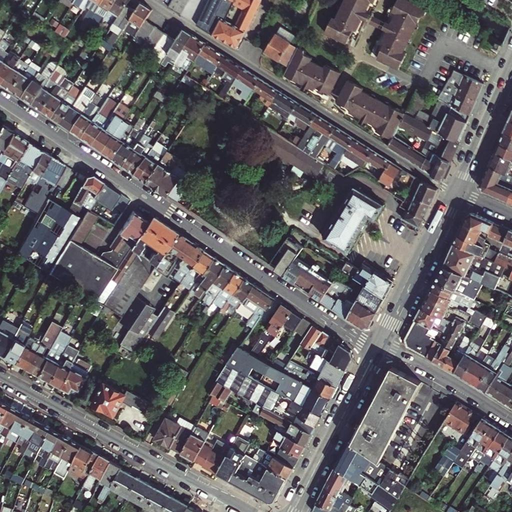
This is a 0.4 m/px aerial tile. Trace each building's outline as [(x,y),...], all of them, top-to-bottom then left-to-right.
[(88,4),(90,0),(75,0),(75,1),(74,3),(85,9),(88,4)] [(92,19),(104,0),(90,0),(88,4),(93,8),(81,27),(85,30),(92,19)] [(106,17),(116,0),(104,0),(92,19),(98,23),(103,15),(106,17)] [(130,0),(116,0),(106,17),(110,19),(115,11),(121,15),(129,3),(130,0)] [(189,2),(186,0),(175,0),(174,1),(185,8),(189,2)] [(212,0),(199,25),(206,30),(223,0),(212,0)] [(231,2),(239,6),(242,0),(223,0),(206,30),(211,33),(239,48),(260,3),(253,0),(248,0),(244,9),(236,24),(223,17),(231,2)] [(242,0),(239,6),(244,9),(248,0),(242,0)] [(297,19),(310,26),(322,0),(302,0),(297,10),(300,12),(297,19)] [(373,0),(375,1),(375,0),(345,0),(337,16),(334,15),(326,31),(346,41),(348,37),(353,27),(357,29),(371,0),(373,0)] [(379,0),(375,0),(375,1),(373,0),(371,0),(357,29),(353,27),(348,37),(352,38),(356,31),(359,32),(366,18),(368,18),(371,14),(369,11),(373,5),(375,6),(376,4),(377,4),(379,0)] [(385,42),(380,52),(378,57),(400,67),(408,51),(404,49),(421,15),(426,14),(429,8),(412,0),(398,0),(396,3),(394,9),(397,11),(382,41),(385,42)] [(185,8),(174,1),(172,5),(171,7),(182,14),(185,8)] [(133,40),(137,34),(147,19),(154,9),(143,2),(138,10),(115,44),(112,50),(118,53),(128,37),(133,40)] [(115,44),(138,10),(129,3),(121,15),(119,17),(115,23),(113,27),(116,29),(109,40),(115,44)] [(377,50),(380,52),(385,42),(382,41),(397,11),(394,9),(396,3),(391,4),(388,10),(390,11),(389,13),(390,14),(387,21),(385,21),(382,26),(384,27),(377,41),(380,43),(377,50)] [(50,19),(35,10),(32,15),(46,24),(50,19)] [(137,34),(147,41),(157,26),(147,19),(137,34)] [(71,30),(61,23),(57,30),(67,37),(71,30)] [(278,33),(299,46),(303,38),(283,25),(278,33)] [(0,45),(4,39),(9,31),(1,26),(0,27),(0,45)] [(147,41),(144,46),(150,50),(156,47),(157,48),(167,33),(157,26),(147,41)] [(185,29),(177,40),(164,60),(170,64),(169,66),(173,68),(177,61),(194,35),(185,29)] [(167,33),(157,48),(153,54),(164,61),(164,60),(177,40),(167,33)] [(267,50),(290,65),(299,46),(278,33),(267,50)] [(207,43),(194,35),(177,61),(190,70),(195,61),(207,43)] [(489,36),(485,45),(496,52),(499,53),(503,44),(489,36)] [(109,40),(106,38),(101,45),(111,51),(112,50),(115,44),(109,40)] [(0,69),(11,53),(7,50),(11,43),(4,39),(0,45),(0,69)] [(207,43),(195,61),(214,73),(216,70),(226,55),(207,43)] [(318,85),(327,89),(332,92),(343,70),(327,63),(325,66),(312,59),(313,56),(307,53),(306,49),(299,46),(290,65),(286,73),(292,76),(316,88),(318,85)] [(0,80),(4,84),(19,61),(22,57),(12,50),(11,53),(0,69),(0,80)] [(82,52),(79,57),(89,63),(92,58),(82,52)] [(34,103),(56,70),(64,59),(57,54),(39,80),(36,78),(35,79),(24,96),(34,103)] [(4,84),(14,90),(30,65),(35,58),(30,55),(24,64),(19,61),(4,84)] [(229,81),(220,96),(224,98),(232,86),(244,66),(226,55),(216,70),(224,75),(223,77),(229,81)] [(24,96),(35,79),(30,76),(35,68),(30,65),(14,90),(24,96)] [(262,78),(244,66),(232,86),(242,93),(236,102),(231,99),(229,101),(242,110),(246,104),(251,96),(256,88),(262,78)] [(54,116),(73,87),(68,84),(75,72),(71,69),(67,76),(44,110),(54,116)] [(67,76),(56,70),(34,103),(44,110),(67,76)] [(441,98),(445,100),(472,114),(485,84),(456,70),(441,98)] [(326,93),(327,89),(318,85),(316,88),(292,76),(293,81),(304,87),(304,88),(308,90),(309,89),(318,93),(319,90),(326,93)] [(267,95),(263,101),(271,105),(272,103),(281,90),(262,78),(256,88),(267,95)] [(338,100),(343,103),(353,107),(351,110),(379,125),(377,129),(388,134),(394,137),(396,134),(401,123),(407,112),(364,90),(366,87),(349,79),(338,100)] [(75,85),(73,87),(54,116),(63,123),(74,106),(70,103),(74,95),(79,88),(75,85)] [(422,110),(431,93),(427,91),(419,87),(407,112),(436,128),(450,135),(460,141),(472,114),(445,100),(436,118),(422,110)] [(63,123),(73,130),(92,101),(96,95),(86,88),(79,99),(74,106),(63,123)] [(254,95),(263,101),(267,95),(256,88),(251,96),(253,98),(254,95)] [(155,96),(166,103),(167,104),(170,98),(158,90),(155,96)] [(281,90),(272,103),(280,108),(278,110),(286,115),(284,117),(289,120),(300,102),(281,90)] [(74,106),(79,99),(74,95),(70,103),(74,106)] [(101,98),(96,95),(92,101),(97,105),(101,98)] [(94,144),(121,104),(110,96),(102,108),(83,137),(94,144)] [(105,151),(130,112),(123,107),(129,99),(125,97),(121,104),(94,144),(105,151)] [(130,112),(136,103),(129,98),(129,99),(123,107),(130,112)] [(73,130),(83,137),(102,108),(97,105),(92,101),(73,130)] [(319,114),(300,102),(289,120),(302,129),(304,126),(307,128),(310,123),(312,124),(319,114)] [(348,109),(346,114),(353,117),(353,116),(362,120),(362,123),(366,125),(368,123),(373,126),(372,128),(374,129),(373,131),(384,137),(388,134),(377,129),(379,125),(351,110),(353,107),(343,103),(342,106),(348,109)] [(242,110),(252,116),(256,110),(246,104),(242,110)] [(114,158),(126,140),(122,138),(132,124),(137,117),(130,112),(105,151),(114,158)] [(434,132),(436,128),(407,112),(401,123),(428,138),(431,131),(434,132)] [(337,126),(319,114),(312,124),(307,132),(303,139),(299,145),(317,157),(337,126)] [(265,115),(261,121),(280,134),(284,128),(265,115)] [(250,134),(317,177),(327,163),(322,160),(317,157),(299,145),(280,134),(261,121),(252,116),(237,138),(244,143),(250,134)] [(134,127),(139,131),(146,121),(141,117),(135,126),(134,127)] [(137,173),(155,145),(150,142),(153,138),(149,135),(158,123),(154,120),(136,148),(125,165),(137,173)] [(122,138),(126,140),(134,127),(135,126),(132,124),(122,138)] [(0,155),(14,132),(2,125),(0,129),(0,155)] [(337,126),(317,157),(322,160),(325,156),(330,149),(338,154),(344,157),(346,154),(356,138),(337,126)] [(125,165),(136,148),(132,145),(141,132),(139,131),(134,127),(126,140),(114,158),(125,165)] [(303,139),(307,132),(302,129),(298,136),(303,139)] [(511,134),(506,131),(501,142),(511,147),(511,134)] [(9,178),(29,141),(14,132),(0,155),(0,160),(4,163),(0,170),(0,175),(1,176),(0,177),(0,193),(6,182),(9,178)] [(394,137),(390,145),(443,180),(449,165),(460,141),(450,135),(440,154),(432,150),(429,155),(396,134),(394,137)] [(346,154),(364,166),(367,160),(374,149),(356,138),(346,154)] [(158,141),(155,145),(137,173),(149,181),(170,150),(174,144),(169,140),(165,145),(158,141)] [(43,150),(29,141),(9,178),(14,181),(17,175),(18,176),(21,172),(24,173),(29,164),(34,167),(43,150)] [(511,147),(501,142),(497,152),(511,158),(511,147)] [(393,161),(374,149),(367,160),(379,167),(374,174),(381,178),(393,161)] [(49,154),(43,150),(34,167),(27,180),(34,185),(36,182),(37,183),(43,186),(38,195),(32,192),(25,205),(40,214),(67,165),(60,160),(49,154)] [(149,181),(179,202),(192,182),(169,167),(177,155),(170,150),(149,181)] [(511,158),(497,152),(491,165),(510,173),(511,168),(511,158)] [(327,163),(336,169),(344,157),(338,154),(333,161),(325,156),(322,160),(327,163)] [(402,166),(393,161),(381,178),(389,183),(390,184),(402,166)] [(27,180),(34,167),(29,164),(24,173),(21,172),(18,176),(27,180)] [(511,174),(510,173),(491,165),(483,183),(484,190),(509,200),(511,193),(511,174)] [(89,172),(69,210),(83,217),(88,209),(98,214),(100,210),(93,204),(97,198),(111,208),(121,193),(89,172)] [(398,183),(402,185),(414,186),(410,192),(417,196),(431,203),(438,188),(424,181),(410,172),(408,174),(403,175),(398,183)] [(0,213),(7,218),(21,191),(11,185),(6,182),(0,193),(0,213)] [(386,204),(357,187),(326,238),(344,249),(345,248),(350,251),(371,215),(377,218),(378,216),(386,204)] [(403,205),(409,209),(425,218),(431,203),(417,196),(414,203),(407,199),(406,201),(405,201),(403,205)] [(98,214),(108,220),(115,210),(111,208),(97,198),(93,204),(100,210),(98,214)] [(28,237),(19,253),(27,258),(33,248),(48,257),(41,267),(50,272),(83,217),(69,210),(57,203),(53,209),(50,207),(38,227),(34,225),(28,237)] [(115,210),(108,220),(115,224),(122,212),(116,208),(115,210)] [(79,246),(98,214),(88,209),(83,217),(50,272),(96,300),(148,222),(133,212),(108,250),(111,252),(110,254),(114,257),(109,264),(102,260),(79,246)] [(425,218),(409,209),(403,218),(420,227),(425,218)] [(467,217),(465,223),(479,229),(478,231),(482,233),(484,229),(490,232),(489,235),(501,241),(499,244),(496,250),(500,252),(511,229),(475,213),(467,217)] [(148,222),(96,300),(104,305),(121,316),(133,299),(136,294),(155,265),(156,264),(149,259),(143,255),(148,249),(146,247),(149,242),(145,240),(159,219),(152,215),(148,222)] [(149,259),(156,264),(177,232),(159,219),(145,240),(149,242),(153,245),(156,247),(159,248),(157,251),(154,251),(149,259)] [(465,223),(459,234),(478,242),(478,241),(484,244),(484,245),(487,246),(489,247),(491,243),(486,239),(487,237),(482,233),(478,231),(479,229),(465,223)] [(511,229),(500,252),(511,257),(511,253),(510,252),(511,246),(511,229)] [(172,276),(174,277),(180,281),(202,248),(191,241),(181,234),(177,232),(156,264),(155,265),(162,269),(163,270),(169,260),(174,258),(178,253),(184,257),(172,276)] [(459,234),(455,243),(480,254),(484,245),(484,244),(478,241),(478,242),(459,234)] [(279,265),(276,268),(286,274),(299,256),(305,248),(290,237),(273,261),(279,265)] [(484,269),(492,272),(496,261),(488,257),(484,256),(480,254),(455,243),(450,255),(472,265),(484,270),(484,269)] [(196,281),(213,256),(202,248),(180,281),(178,285),(185,289),(192,279),(196,281)] [(11,261),(16,253),(9,249),(5,257),(11,261)] [(488,257),(496,261),(511,267),(511,257),(500,252),(496,250),(492,249),(488,257)] [(108,250),(102,260),(109,264),(114,257),(110,254),(111,252),(108,250)] [(445,266),(484,283),(511,295),(511,277),(505,275),(504,277),(492,272),(484,269),(484,270),(482,274),(475,272),(474,273),(470,271),(472,265),(450,255),(445,266)] [(205,290),(223,263),(213,256),(196,281),(191,290),(194,292),(193,293),(200,298),(205,290)] [(286,274),(323,300),(336,281),(299,256),(286,274)] [(395,280),(365,262),(361,269),(347,261),(342,269),(358,279),(386,296),(395,280)] [(233,270),(223,263),(205,290),(209,293),(203,303),(207,305),(204,310),(206,312),(214,299),(218,292),(233,270)] [(439,278),(438,280),(476,299),(484,283),(445,266),(439,278)] [(243,276),(233,270),(218,292),(223,295),(218,302),(223,306),(243,276)] [(252,282),(243,276),(223,306),(220,310),(230,317),(239,302),(252,282)] [(364,327),(370,326),(378,311),(359,298),(357,302),(351,298),(348,301),(341,297),(344,292),(349,296),(354,298),(355,296),(351,294),(354,288),(338,278),(336,281),(323,300),(364,327)] [(355,296),(359,298),(378,311),(386,296),(358,279),(354,288),(351,294),(355,296)] [(433,289),(454,299),(472,308),(476,299),(438,280),(433,289)] [(273,296),(252,282),(239,302),(254,312),(246,324),(252,328),(273,296)] [(423,306),(455,321),(458,315),(468,320),(482,327),(485,322),(489,316),(477,310),(474,315),(458,308),(456,309),(450,306),(454,299),(433,289),(423,306)] [(223,295),(218,292),(214,299),(218,302),(223,295)] [(133,299),(152,311),(154,307),(136,294),(133,299)] [(158,315),(152,311),(133,299),(121,316),(119,319),(131,326),(122,344),(135,351),(147,333),(158,315)] [(93,302),(89,309),(98,313),(101,306),(93,302)] [(278,336),(288,322),(290,323),(289,325),(296,330),(304,318),(283,303),(256,344),(251,352),(256,355),(272,332),(278,336)] [(157,337),(174,312),(164,306),(158,315),(147,333),(150,335),(151,333),(157,337)] [(423,306),(417,319),(434,328),(437,321),(452,328),(455,321),(423,306)] [(444,344),(453,348),(468,320),(458,315),(455,321),(452,328),(448,335),(444,344)] [(38,374),(47,356),(43,353),(50,341),(54,343),(61,331),(66,322),(54,316),(40,342),(27,367),(38,374)] [(489,316),(485,322),(494,327),(498,320),(489,316)] [(307,336),(314,324),(304,318),(296,330),(307,336)] [(448,335),(434,328),(417,319),(407,338),(408,345),(435,360),(440,351),(438,350),(441,343),(444,344),(448,335)] [(307,336),(302,343),(313,349),(348,368),(354,357),(353,351),(342,343),(340,346),(335,344),(334,347),(338,350),(337,353),(318,342),(324,331),(314,324),(307,336)] [(15,336),(0,327),(0,353),(4,355),(15,336)] [(16,361),(27,340),(30,335),(22,331),(21,334),(17,332),(15,336),(4,355),(16,361)] [(38,374),(48,379),(68,343),(72,336),(61,331),(54,343),(47,356),(38,374)] [(342,343),(324,331),(318,342),(337,353),(338,350),(334,347),(335,344),(340,346),(342,343)] [(456,372),(465,377),(485,342),(486,340),(481,337),(482,334),(479,332),(472,344),(470,348),(467,353),(456,372)] [(233,357),(229,363),(323,414),(333,396),(273,364),(256,355),(251,352),(256,344),(251,341),(246,337),(240,346),(233,357)] [(16,361),(27,367),(40,342),(34,339),(32,342),(27,340),(16,361)] [(485,342),(465,377),(472,382),(484,362),(489,355),(494,347),(485,342)] [(68,343),(48,379),(60,385),(73,361),(76,356),(79,350),(68,343)] [(233,357),(240,346),(235,343),(228,354),(233,357)] [(450,354),(453,348),(444,344),(441,343),(438,350),(440,351),(435,360),(447,366),(453,355),(450,354)] [(497,360),(493,367),(480,387),(488,392),(505,364),(500,361),(502,359),(504,360),(511,347),(507,344),(497,360)] [(348,368),(313,349),(308,358),(314,362),(313,365),(324,371),(321,376),(339,385),(348,368)] [(455,357),(453,355),(447,366),(456,372),(467,353),(460,349),(455,357)] [(511,353),(505,364),(488,392),(501,400),(511,384),(507,381),(511,373),(511,353)] [(228,354),(224,360),(229,363),(233,357),(228,354)] [(484,362),(472,382),(480,387),(493,367),(497,360),(489,355),(484,362)] [(91,364),(76,356),(73,361),(88,370),(91,364)] [(277,359),(273,364),(333,396),(339,385),(321,376),(319,379),(304,370),(306,368),(291,360),(288,365),(277,359)] [(215,375),(219,378),(229,363),(224,360),(215,375)] [(60,385),(68,390),(71,385),(78,389),(88,370),(73,361),(60,385)] [(234,389),(259,402),(284,416),(291,405),(300,410),(294,421),(314,432),(323,414),(229,363),(219,378),(218,380),(234,389)] [(365,422),(356,439),(354,443),(375,457),(381,461),(423,382),(394,367),(382,391),(365,422)] [(186,380),(180,377),(174,390),(179,393),(186,380)] [(210,391),(215,394),(227,401),(234,389),(218,380),(210,391)] [(103,390),(98,387),(96,392),(91,400),(96,403),(95,404),(98,405),(97,406),(104,410),(105,409),(116,415),(123,402),(146,415),(152,403),(129,390),(126,394),(106,383),(103,390)] [(511,384),(501,400),(511,407),(511,384)] [(81,401),(89,405),(91,400),(96,392),(88,388),(81,401)] [(210,391),(204,388),(192,410),(203,416),(211,401),(215,394),(210,391)] [(227,401),(215,394),(211,401),(224,408),(228,401),(227,401)] [(0,425),(11,405),(1,399),(0,401),(0,425)] [(466,433),(478,413),(458,400),(446,421),(466,433)] [(294,421),(284,416),(259,402),(255,410),(277,422),(275,426),(280,429),(307,443),(314,432),(294,421)] [(0,440),(5,443),(22,411),(11,405),(0,425),(0,440)] [(31,416),(22,411),(5,443),(2,447),(7,450),(17,431),(22,434),(31,416)] [(28,448),(42,422),(31,416),(22,434),(28,437),(24,446),(16,459),(21,461),(28,448)] [(178,423),(168,417),(157,439),(172,447),(187,420),(181,418),(178,423)] [(469,449),(474,452),(493,423),(484,417),(463,449),(457,457),(462,460),(469,449)] [(172,447),(183,453),(197,426),(187,420),(172,447)] [(53,428),(42,422),(28,448),(34,451),(38,443),(44,446),(53,428)] [(480,462),(502,428),(493,423),(474,452),(471,456),(480,462)] [(196,460),(204,444),(210,433),(197,426),(183,453),(196,460)] [(46,466),(63,433),(53,428),(44,446),(39,454),(44,457),(41,464),(46,466)] [(488,461),(492,464),(511,434),(502,428),(480,462),(476,469),(480,472),(488,461)] [(280,443),(301,454),(307,443),(280,429),(277,435),(282,438),(280,443)] [(74,439),(63,433),(46,466),(50,469),(54,462),(55,463),(56,460),(61,463),(64,457),(74,439)] [(28,437),(22,434),(17,442),(24,446),(28,437)] [(489,480),(493,482),(511,453),(511,434),(492,464),(498,468),(489,480)] [(238,466),(244,455),(245,452),(251,442),(239,435),(230,450),(218,472),(231,479),(238,466)] [(71,469),(84,445),(74,439),(64,457),(69,459),(66,465),(61,463),(60,465),(56,472),(67,478),(71,469)] [(351,441),(345,452),(366,466),(368,467),(375,457),(354,443),(351,441)] [(38,443),(34,451),(39,454),(44,446),(38,443)] [(218,472),(230,450),(217,443),(214,449),(204,444),(196,460),(218,472)] [(301,454),(280,443),(274,454),(295,465),(301,454)] [(445,476),(457,457),(463,449),(458,446),(452,443),(435,469),(445,476)] [(90,475),(102,454),(84,445),(71,469),(83,476),(85,473),(90,475)] [(274,461),(271,466),(289,476),(295,465),(274,454),(265,449),(263,452),(265,453),(264,456),(274,461)] [(271,466),(245,452),(244,455),(248,457),(244,463),(259,471),(256,475),(242,468),(238,466),(231,479),(247,487),(271,500),(277,499),(279,495),(283,489),(289,476),(271,466)] [(366,466),(345,452),(341,457),(363,472),(366,466)] [(511,453),(493,482),(481,500),(489,505),(508,477),(510,478),(511,475),(511,453)] [(112,460),(102,454),(90,475),(85,486),(90,489),(98,475),(103,478),(112,460)] [(69,459),(64,457),(61,463),(66,465),(69,459)] [(393,508),(400,497),(382,484),(363,472),(341,457),(336,467),(363,485),(374,492),(373,495),(393,508)] [(112,487),(122,468),(124,466),(112,460),(103,478),(102,480),(107,482),(100,497),(106,500),(112,487)] [(259,471),(244,463),(242,468),(256,475),(259,471)] [(352,500),(354,501),(363,485),(336,467),(325,487),(339,496),(341,492),(343,494),(345,491),(353,497),(352,500)] [(139,477),(122,468),(112,487),(129,496),(139,477)] [(392,469),(386,479),(404,491),(407,485),(411,479),(401,472),(400,475),(392,469)] [(26,479),(15,474),(12,480),(23,484),(26,479)] [(155,486),(139,477),(129,496),(146,505),(155,486)] [(382,484),(400,497),(404,491),(386,479),(382,484)] [(36,484),(34,489),(45,493),(47,488),(36,484)] [(163,511),(173,496),(155,486),(146,505),(159,511),(163,511)] [(325,487),(318,502),(335,511),(355,511),(358,508),(352,504),(339,496),(325,487)] [(56,498),(59,492),(48,488),(47,488),(45,493),(56,498)] [(339,496),(352,504),(354,501),(352,500),(353,497),(345,491),(343,494),(341,492),(339,496)] [(43,499),(54,503),(56,498),(45,493),(43,499)] [(185,511),(189,505),(173,496),(163,511),(185,511)] [(83,503),(77,500),(74,506),(78,507),(86,510),(87,507),(82,505),(83,503)] [(335,511),(318,502),(314,509),(319,511),(335,511)]
